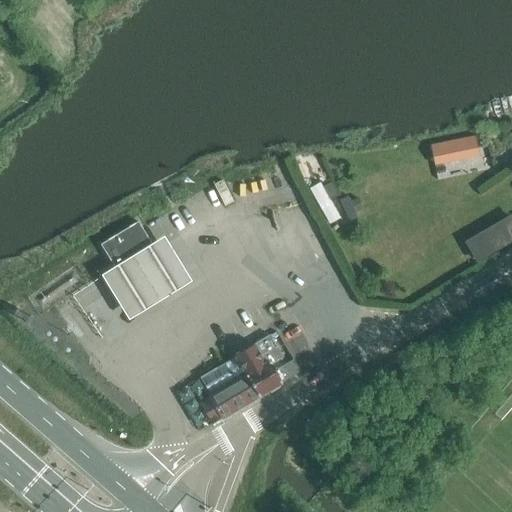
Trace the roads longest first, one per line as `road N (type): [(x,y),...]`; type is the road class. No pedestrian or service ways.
road 1 (unclassified): [(213,445),(511,260)]
road 2 (primary): [(137,502),(0,381)]
